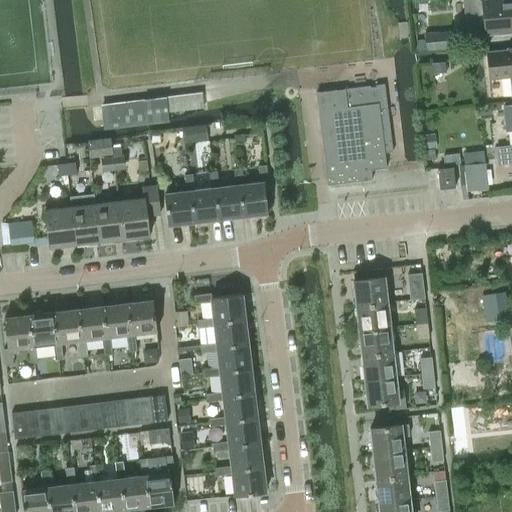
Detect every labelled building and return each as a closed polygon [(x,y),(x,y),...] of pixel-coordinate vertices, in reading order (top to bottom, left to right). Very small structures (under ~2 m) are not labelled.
[(511,0),(504,0),(483,2),(483,0),(462,0),(465,25),(484,23),(485,34),(511,31),(511,0)] [(417,50),(450,49),(449,31),(424,32),(424,40),(416,40),(417,50)] [(510,77),(511,97),(511,48),(507,49),(507,51),(487,53),(490,80),(510,77)] [(320,136),(331,134),(333,147),(322,148),(326,185),(371,179),(370,170),(386,168),(384,152),(392,151),(383,84),(374,85),(374,87),(369,87),(369,86),(343,89),(315,93),(320,136)] [(201,94),(101,106),(104,128),(168,120),(166,111),(203,106),(201,94)] [(488,110),(501,108),(499,101),(487,103),(488,110)] [(511,106),(502,107),(505,132),(511,130),(511,146),(496,148),(498,164),(511,162),(511,106)] [(207,141),(207,140),(206,126),(205,123),(203,124),(194,125),(189,126),(182,127),(183,130),(184,139),(184,144),(207,141)] [(111,151),(114,170),(125,169),(124,155),(121,155),(120,146),(111,147),(111,151)] [(103,172),(114,170),(111,151),(103,152),(103,157),(101,158),(103,172)] [(138,160),(139,172),(148,171),(147,159),(138,160)] [(65,163),(67,174),(76,173),(75,162),(65,163)] [(58,175),(67,174),(65,163),(56,164),(58,175)] [(486,187),(484,163),(463,165),(466,189),(486,187)] [(241,185),(245,216),(268,213),(265,182),(268,182),(266,165),(259,165),(261,182),(244,184),(241,185)] [(214,188),(219,219),(245,216),(241,185),(244,184),(242,168),(234,169),(236,185),(219,187),(214,188)] [(454,187),(452,168),(438,169),(440,189),(454,187)] [(191,191),(195,222),(219,219),(214,188),(219,187),(217,171),(209,172),(211,188),(194,191),(191,191)] [(168,225),(195,222),(191,191),(194,191),(192,174),(184,175),(186,192),(164,194),(168,225)] [(118,200),(122,238),(149,235),(146,215),(160,214),(157,186),(142,188),(143,197),(118,200)] [(70,196),(75,243),(98,241),(94,203),(94,193),(70,196)] [(49,246),(75,243),(70,196),(69,196),(70,206),(45,209),(49,246)] [(94,203),(98,241),(122,238),(118,200),(94,203)] [(32,240),(31,229),(10,231),(11,242),(32,240)] [(410,299),(424,298),(421,273),(407,274),(410,299)] [(353,281),(356,306),(387,302),(384,277),(353,281)] [(211,302),(212,318),(213,321),(245,317),(242,293),(210,297),(210,293),(194,295),(195,304),(211,302)] [(482,296),(486,321),(507,317),(503,293),(482,296)] [(130,333),(126,334),(128,350),(137,349),(135,333),(156,330),(152,300),(126,303),(130,333)] [(356,306),(359,330),(390,327),(387,302),(356,306)] [(105,336),(101,337),(103,353),(112,352),(110,335),(126,334),(130,333),(126,303),(102,306),(105,336)] [(81,339),(77,339),(79,356),(87,355),(85,338),(101,336),(101,337),(105,336),(102,306),(77,309),(81,339)] [(413,308),(415,323),(426,322),(425,307),(413,308)] [(56,342),(52,343),(54,359),(62,358),(60,341),(77,339),(81,339),(77,309),(52,312),(56,342)] [(32,345),(27,345),(29,362),(38,361),(36,344),(52,343),(56,342),(52,312),(28,315),(32,345)] [(7,348),(4,348),(6,365),(12,364),(10,347),(27,345),(32,345),(28,315),(3,318),(7,348)] [(215,343),(216,346),(248,342),(245,317),(213,321),(212,318),(196,320),(197,328),(213,326),(215,343)] [(417,339),(428,338),(426,322),(415,323),(417,339)] [(359,330),(361,355),(393,351),(390,327),(359,330)] [(216,351),(218,367),(219,371),(251,367),(248,342),(216,346),(215,343),(199,344),(200,353),(216,351)] [(361,355),(364,380),(396,376),(393,351),(361,355)] [(419,358),(421,373),(432,372),(430,357),(419,358)] [(221,392),(222,396),(254,393),(251,367),(219,371),(218,367),(203,369),(204,377),(219,375),(221,392)] [(423,388),(434,387),(432,372),(421,373),(423,388)] [(368,405),(388,403),(389,410),(406,408),(404,389),(397,389),(396,376),(364,380),(368,405)] [(222,400),(224,416),(225,421),(257,417),(254,393),(222,396),(221,392),(206,394),(207,402),(222,400)] [(151,396),(154,421),(167,419),(164,394),(151,396)] [(139,397),(142,422),(154,421),(151,396),(139,397)] [(126,399),(129,424),(142,422),(139,397),(126,399)] [(113,400),(116,425),(129,424),(126,399),(113,400)] [(101,402),(104,427),(116,425),(113,400),(101,402)] [(88,403),(91,428),(104,427),(101,402),(88,403)] [(76,404),(78,429),(91,428),(88,403),(76,404)] [(63,406),(66,431),(78,429),(76,404),(63,406)] [(50,407),(53,432),(66,431),(63,406),(50,407)] [(38,409),(40,434),(53,432),(50,407),(38,409)] [(25,410),(28,435),(40,434),(38,409),(25,410)] [(12,412),(15,437),(28,435),(25,410),(12,412)] [(453,413),(455,430),(466,429),(465,412),(453,413)] [(225,425),(227,441),(228,445),(260,441),(257,417),(225,421),(224,416),(208,418),(210,427),(225,425)] [(370,427),(373,453),(404,450),(403,435),(410,434),(408,423),(370,427)] [(168,428),(148,430),(149,443),(169,441),(168,428)] [(427,431),(429,446),(440,445),(439,430),(427,431)] [(192,432),(180,433),(182,450),(192,449),(192,446),(193,446),(192,432)] [(0,441),(0,467),(10,466),(7,441),(0,441)] [(228,450),(230,466),(231,470),(263,467),(260,441),(228,445),(227,441),(212,443),(213,451),(228,450)] [(431,462),(442,461),(440,445),(429,446),(431,462)] [(373,453),(376,477),(407,474),(404,450),(373,453)] [(145,473),(149,505),(174,502),(170,471),(174,470),(172,455),(165,456),(167,471),(150,473),(145,473)] [(121,477),(124,508),(149,505),(145,473),(150,473),(148,458),(140,459),(142,474),(125,476),(121,477)] [(96,480),(100,511),(124,508),(121,477),(125,476),(123,461),(116,462),(117,477),(100,479),(96,480)] [(72,483),(74,511),(95,511),(100,511),(96,480),(100,479),(98,464),(91,465),(92,480),(76,482),(72,483)] [(0,467),(0,482),(1,491),(13,489),(10,466),(0,467)] [(266,491),(263,467),(231,470),(230,466),(215,468),(216,476),(232,474),(234,495),(266,491)] [(47,486),(50,511),(74,511),(72,483),(76,482),(74,467),(65,468),(67,483),(52,485),(47,486)] [(22,489),(24,511),(50,511),(47,486),(52,485),(50,470),(42,471),(44,486),(22,489)] [(376,477),(379,503),(410,499),(407,474),(376,477)] [(434,481),(435,496),(446,495),(444,480),(434,481)] [(0,491),(0,500),(1,511),(15,511),(13,489),(1,491),(0,491)] [(437,511),(448,510),(446,495),(435,496),(437,511)] [(411,511),(410,499),(379,503),(379,511),(411,511)]
